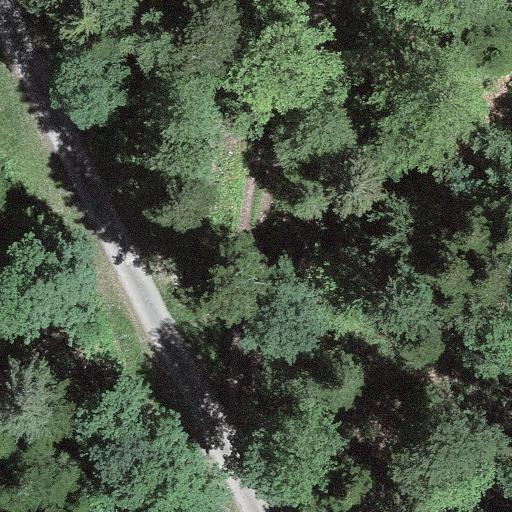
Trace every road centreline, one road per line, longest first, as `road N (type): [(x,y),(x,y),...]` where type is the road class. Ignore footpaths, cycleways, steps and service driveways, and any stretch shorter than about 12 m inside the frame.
road 1 (track): [(250,511),(0,0)]
road 2 (track): [(410,0),(316,121),(294,260),(226,459)]
